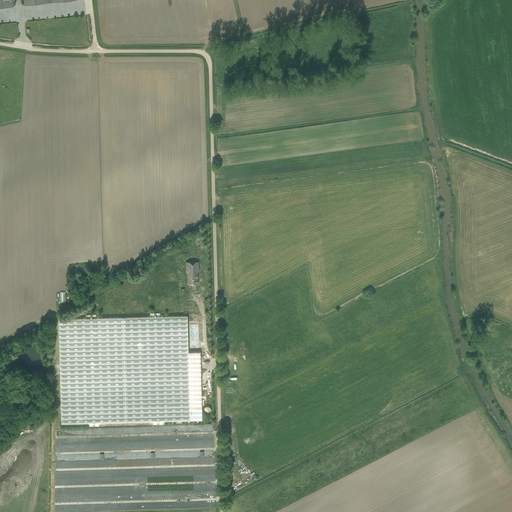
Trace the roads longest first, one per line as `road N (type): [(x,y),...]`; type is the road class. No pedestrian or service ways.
road 1 (unclassified): [(0,43),(194,50),(208,57),(221,511)]
road 2 (track): [(0,343),(214,231)]
